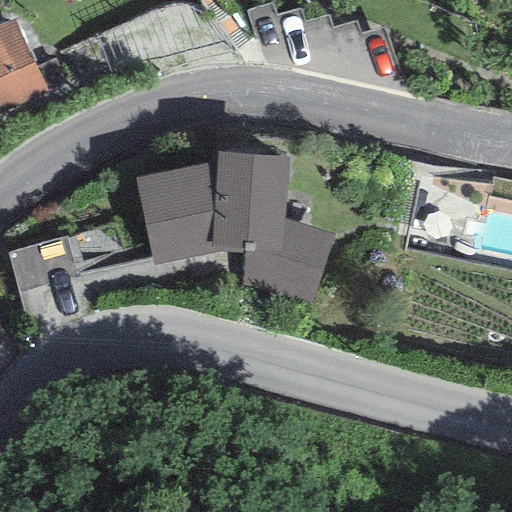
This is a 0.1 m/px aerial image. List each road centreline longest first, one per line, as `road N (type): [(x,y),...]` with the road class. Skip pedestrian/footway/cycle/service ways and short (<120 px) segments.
road 1 (tertiary): [(511,425),(152,339),(69,354),(0,421)]
road 2 (tertiary): [(0,199),(32,171),(138,115),(217,95),(257,95),(511,141)]
